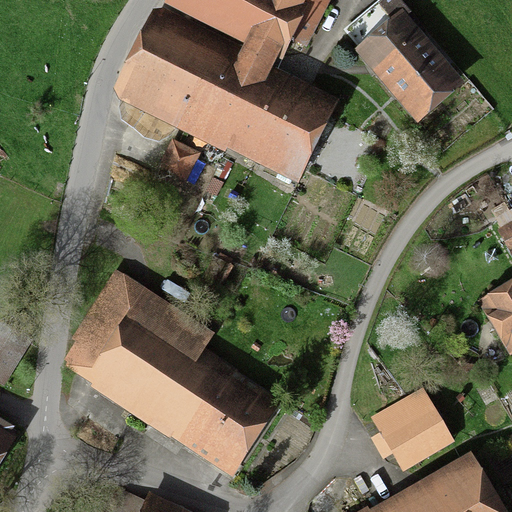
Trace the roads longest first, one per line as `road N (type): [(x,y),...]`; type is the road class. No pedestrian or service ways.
road 1 (residential): [(42,446),(238,508),(278,500),(323,458),(356,329),(403,231),(446,183),(511,146)]
road 2 (residential): [(42,446),(78,207),(112,64),(150,0)]
